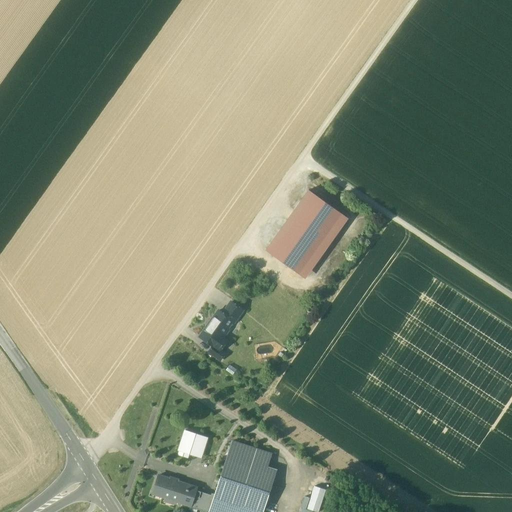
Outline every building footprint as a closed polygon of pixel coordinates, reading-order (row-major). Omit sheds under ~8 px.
[(342,214),(308,191),(266,250),(299,274),(342,214)] [(231,302),(223,314),(233,321),(232,322),(234,323),(243,310),(231,302)] [(219,311),(200,337),(213,346),(220,351),(220,350),(227,340),(222,336),(223,335),(226,335),(229,330),(228,327),(232,322),(233,321),(223,314),(219,311)] [(220,351),(213,346),(209,352),(220,360),(225,354),(220,350),(220,351)] [(185,431),(179,451),(183,452),(190,432),(185,431)] [(202,436),(190,432),(183,452),(196,456),(198,450),(202,436)] [(202,436),(198,450),(203,451),(207,438),(202,436)] [(228,455),(267,468),(271,456),(232,442),(228,455)] [(267,468),(227,455),(224,467),(272,483),(276,471),(267,468)] [(262,511),(272,483),(224,467),(213,499),(209,511),(262,511)] [(196,488),(159,476),(153,494),(191,506),(195,492),(196,488)] [(213,499),(195,492),(191,506),(209,511),(213,499)]
